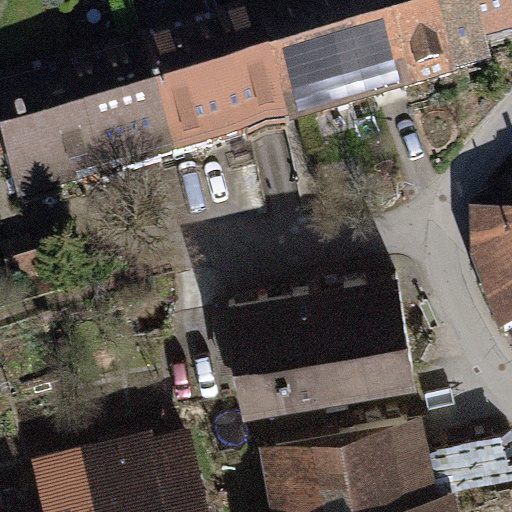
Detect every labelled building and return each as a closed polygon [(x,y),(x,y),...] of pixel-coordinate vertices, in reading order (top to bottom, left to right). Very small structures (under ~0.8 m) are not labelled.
[(343,0),(257,26),(287,124),(454,74),(432,0),(343,0)] [(432,0),(454,74),(485,63),(479,41),(511,31),(511,16),(507,0),(432,0)] [(146,58),(174,157),(287,124),(257,26),(146,58)] [(70,78),(101,178),(174,157),(146,58),(70,78)] [(19,200),(101,178),(70,78),(0,98),(0,153),(5,151),(19,200)] [(481,262),(505,330),(511,327),(511,203),(481,218),(481,262)] [(44,237),(0,249),(0,258),(8,286),(53,274),(44,237)] [(394,274),(226,301),(242,402),(410,376),(394,274)] [(458,511),(451,474),(432,478),(419,404),(255,434),(268,510),(256,511),(458,511)] [(219,511),(216,498),(206,501),(187,426),(149,435),(146,425),(30,455),(44,511),(219,511)]
